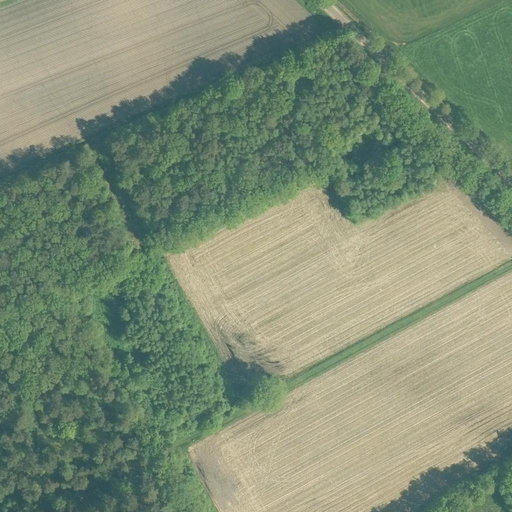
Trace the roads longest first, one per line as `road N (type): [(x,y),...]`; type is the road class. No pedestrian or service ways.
road 1 (track): [(157,453),(511,258)]
road 2 (unclassified): [(511,180),(320,0)]
